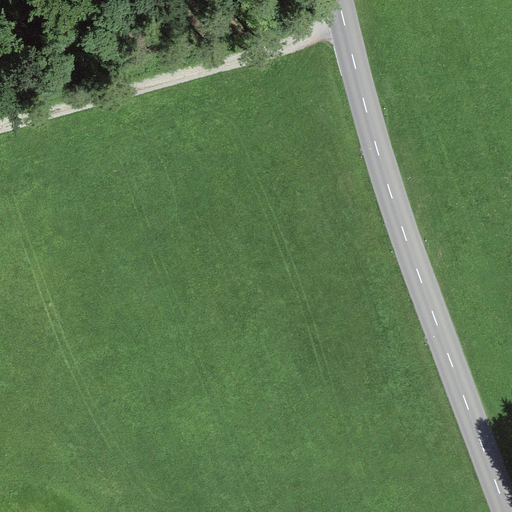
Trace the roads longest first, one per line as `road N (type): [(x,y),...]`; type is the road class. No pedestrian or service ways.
road 1 (tertiary): [(505,511),(402,229),(338,0)]
road 2 (track): [(0,128),(343,26)]
